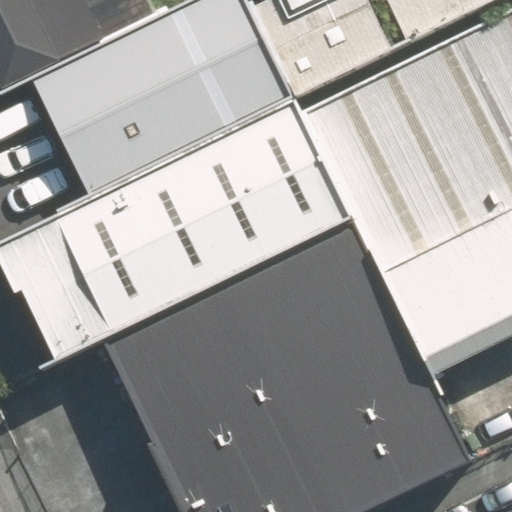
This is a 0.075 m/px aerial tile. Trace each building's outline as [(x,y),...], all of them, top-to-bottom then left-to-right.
[(0,0),(0,89),(29,76),(108,37),(91,3),(98,0),(0,0)] [(243,6),(239,0),(184,0),(108,37),(29,76),(89,199),(286,95),(243,6)] [(319,0),(284,17),(276,0),(254,0),(243,6),(286,95),(487,0),(319,0)] [(276,0),(284,17),(319,0),(276,0)] [(511,7),(293,110),(348,219),(420,374),(511,328),(511,7)] [(293,110),(286,95),(89,199),(0,246),(0,272),(47,370),(103,343),(348,219),(293,110)] [(179,511),(360,511),(461,460),(420,374),(348,219),(103,343),(179,511)]
